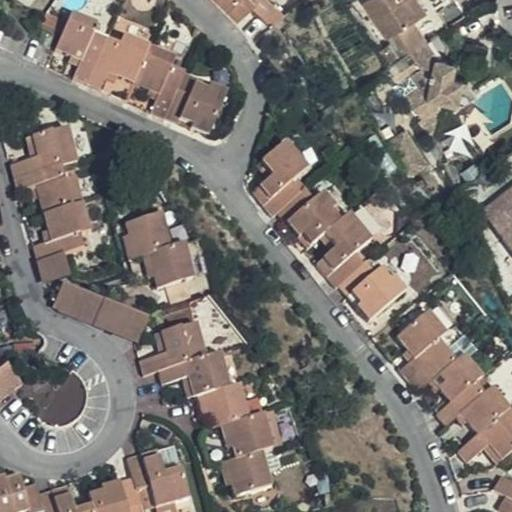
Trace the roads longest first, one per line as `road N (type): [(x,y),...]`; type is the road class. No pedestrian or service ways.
road 1 (residential): [(0,436),(19,454),(79,460),(116,433),(122,409),(116,365),(103,348),(34,306),(0,193)]
road 2 (residential): [(216,164),(418,436),(447,511)]
road 3 (residential): [(0,67),(216,164)]
road 4 (residential): [(216,164),(247,128),(253,76),(190,0)]
